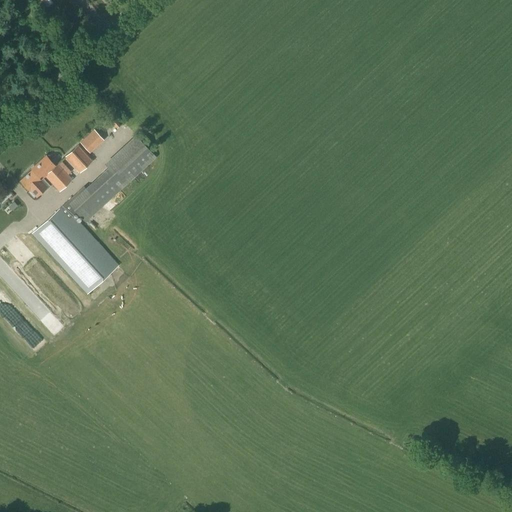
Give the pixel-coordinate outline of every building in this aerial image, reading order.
[(116,120),(111,123),(117,129),(121,125),(116,120)] [(93,129),(80,141),(89,151),(102,139),(93,129)] [(85,222),(156,158),(140,141),(135,134),(104,164),(109,169),(87,190),(84,187),(63,206),(32,234),(87,293),(117,266),(73,217),(78,213),(85,222)] [(80,172),(92,161),(77,145),(65,157),(80,172)] [(52,158),(50,155),(47,155),(46,156),(45,156),(34,167),(20,181),(29,191),(36,198),(48,187),(41,180),(45,176),(59,192),(72,180),(68,176),(71,173),(62,162),(58,165),(57,164),(55,166),(51,162),(52,160),(52,158)] [(11,207),(18,215),(25,210),(18,201),(11,207)] [(22,240),(11,250),(51,294),(62,284),(22,240)] [(2,270),(3,272),(1,274),(17,290),(23,284),(6,266),(2,270)]
